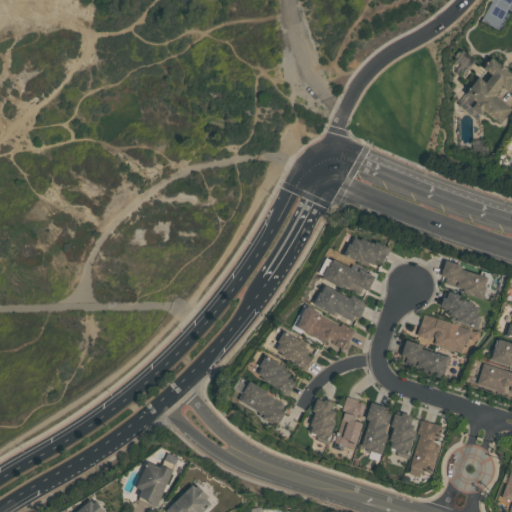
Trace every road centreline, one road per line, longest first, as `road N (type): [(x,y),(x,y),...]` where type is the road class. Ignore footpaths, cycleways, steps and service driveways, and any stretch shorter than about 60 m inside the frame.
road 1 (secondary): [(332,153),(297,175),(252,261),(186,340),(102,412),(0,474)]
road 2 (secondary): [(0,505),(60,474),(170,391),(268,280)]
road 3 (residential): [(170,391),(231,450),(408,511)]
road 4 (secondary): [(297,175),(511,247)]
road 5 (residential): [(332,153),(350,102),(375,67),(443,25)]
road 6 (residential): [(378,362),(395,384),(511,422)]
road 7 (secondary): [(268,280),(332,153)]
